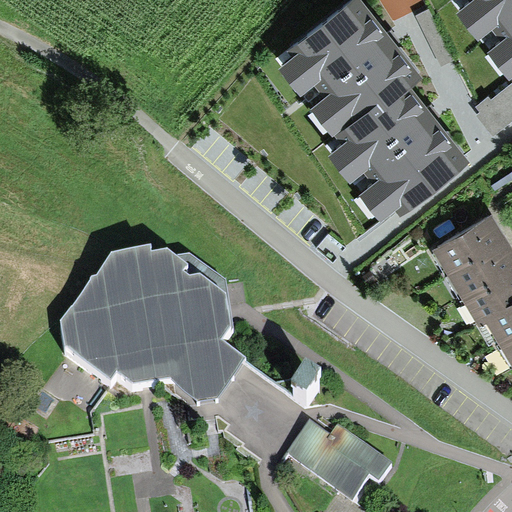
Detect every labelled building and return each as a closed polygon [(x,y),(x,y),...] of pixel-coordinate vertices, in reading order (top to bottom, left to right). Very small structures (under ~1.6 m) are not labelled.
[(391,39),(362,0),(354,0),(289,52),(294,59),(281,69),(301,96),(314,86),(324,99),(312,109),(332,136),(335,135),(342,145),(330,155),(351,184),(364,173),(373,185),(361,196),(382,220),(396,210),(402,216),(470,164),(431,113),(413,89),(424,79),(391,39)] [(511,0),(468,0),(470,2),(457,13),(478,41),(493,29),(504,43),(490,53),(511,80),(511,78),(511,0)] [(429,9),(416,16),(441,67),(455,61),(429,9)] [(511,83),(491,101),(489,98),(477,108),(480,112),(476,115),(494,137),(511,122),(511,83)] [(491,213),(435,244),(478,320),(487,315),(511,358),(511,250),(500,230),(491,213)] [(60,326),(65,356),(99,382),(107,388),(113,379),(129,390),(166,384),(194,411),(215,408),(244,369),(216,345),(226,332),(222,302),(151,253),(112,261),(60,326)] [(317,362),(292,366),(297,401),(321,398),(317,362)] [(329,435),(308,422),(285,456),(352,502),(370,477),(379,484),(393,464),(336,425),(329,435)]
